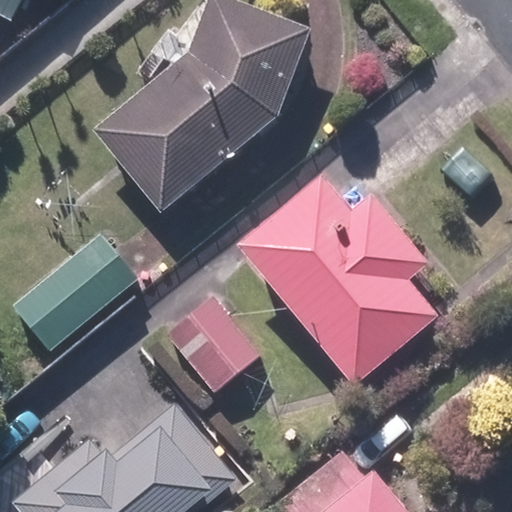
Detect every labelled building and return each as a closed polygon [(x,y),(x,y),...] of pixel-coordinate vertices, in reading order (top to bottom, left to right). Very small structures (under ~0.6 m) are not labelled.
[(0,0),(0,9),(17,18),(25,0),(0,0)] [(313,35),(312,31),(219,0),(218,0),(218,1),(218,4),(218,7),(217,9),(217,12),(216,15),(216,17),(215,20),(214,22),(213,25),(212,28),(211,30),(210,32),(208,35),(207,37),(205,40),(204,42),(202,44),(201,46),(199,48),(197,50),(195,52),(193,54),(191,56),(189,57),(187,59),(185,61),(182,62),(180,64),(178,65),(175,66),(173,67),(170,69),(168,70),(97,136),(170,215),(238,151),(240,150),(244,148),(248,146),(252,144),(255,141),(259,139),(263,137),(266,134),(269,131),(273,128),(276,125),(279,122),(282,119),(285,115),(287,112),(290,109),(292,105),(295,101),(297,97),(299,94),(301,90),(303,86),(304,82),(306,78),(307,73),(308,69),(309,65),(310,61),(311,57),(312,52),(312,48),(312,44),(312,39),(313,35)] [(379,199),(359,216),(327,176),(243,245),(359,387),(443,318),(411,279),(431,263),(379,199)] [(126,272),(100,240),(20,307),(57,351),(137,285),(126,272)] [(264,351),(221,295),(172,333),(215,389),(264,351)] [(195,511),(238,477),(179,406),(114,461),(98,442),(23,504),(29,511),(195,511)] [(418,511),(384,473),(373,483),(343,449),(270,511),(418,511)]
